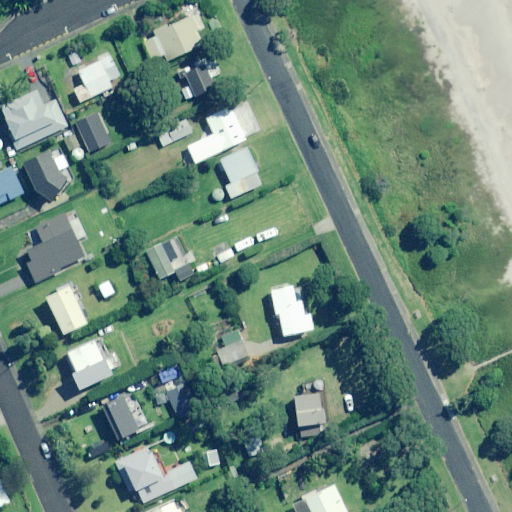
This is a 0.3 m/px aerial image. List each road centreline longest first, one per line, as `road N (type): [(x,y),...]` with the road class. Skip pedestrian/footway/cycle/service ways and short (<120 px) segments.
road 1 (residential): [(482,511),(242,0)]
road 2 (residential): [(0,371),(60,511)]
